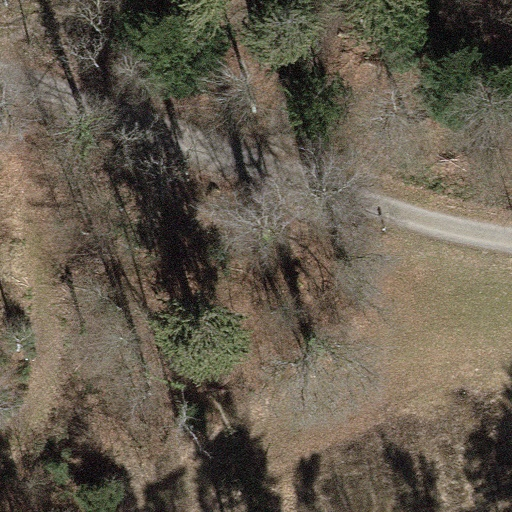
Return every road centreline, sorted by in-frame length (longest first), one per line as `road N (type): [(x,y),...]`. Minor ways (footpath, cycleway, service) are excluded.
road 1 (track): [(0,72),(383,208),(511,237)]
road 2 (track): [(43,87),(27,199),(54,374),(0,455)]
